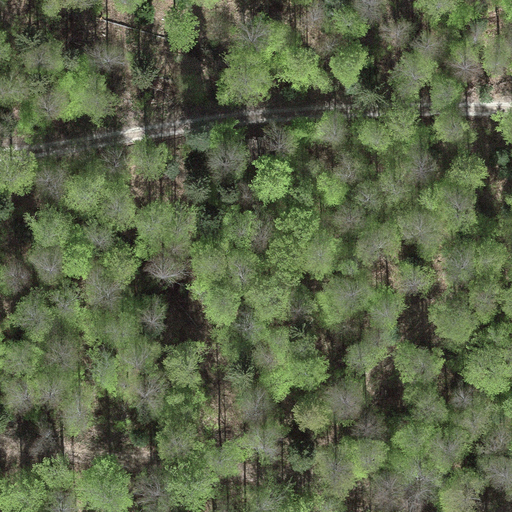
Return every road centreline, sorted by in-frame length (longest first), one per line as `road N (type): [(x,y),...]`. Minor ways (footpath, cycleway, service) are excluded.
road 1 (track): [(0,155),(339,109),(511,107)]
road 2 (track): [(0,447),(244,472),(494,511)]
